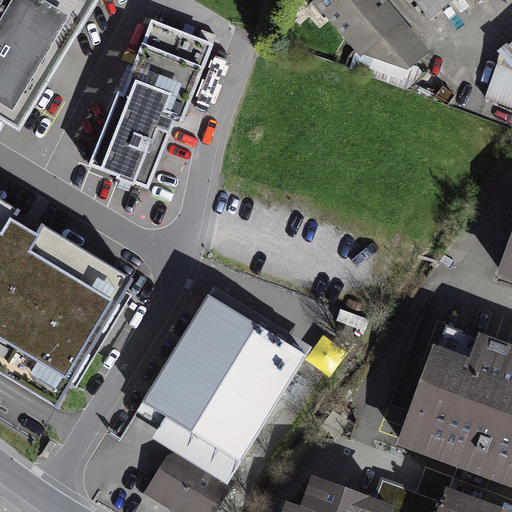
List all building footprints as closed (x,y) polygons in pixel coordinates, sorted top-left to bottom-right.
[(0,0),(0,122),(33,143),(120,0),(0,0)] [(442,62),(392,0),(330,0),(322,6),(395,99),(442,62)] [(482,0),(416,0),(442,32),(482,0)] [(218,50),(157,28),(102,178),(164,200),(218,50)] [(511,114),(511,59),(510,62),(491,107),(511,114)] [(0,206),(0,379),(60,416),(137,290),(0,206)] [(304,364),(204,305),(139,414),(239,473),(304,364)] [(407,449),(511,487),(511,356),(450,333),(407,449)] [(166,463),(139,501),(155,511),(219,511),(225,504),(166,463)] [(403,511),(322,482),(311,511),(309,511),(299,508),(297,511),(403,511)] [(447,511),(480,511),(452,502),(447,511)]
